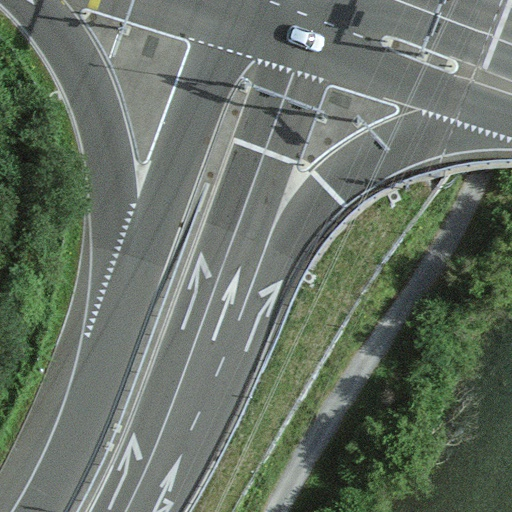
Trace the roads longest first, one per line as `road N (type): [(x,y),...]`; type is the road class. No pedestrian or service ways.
road 1 (track): [(511,116),(388,339),(278,511)]
road 2 (motorway): [(199,338),(326,189),(373,155),(454,123),(502,115)]
road 3 (motorway): [(199,338),(291,73),(289,0)]
road 4 (motorway): [(259,0),(221,49),(121,318)]
road 5 (motorway): [(30,0),(79,63),(102,118),(121,318)]
road 6 (motorway): [(121,318),(40,511)]
road 7 (secondary): [(341,0),(502,115)]
road 8 (motorway): [(129,511),(199,338)]
